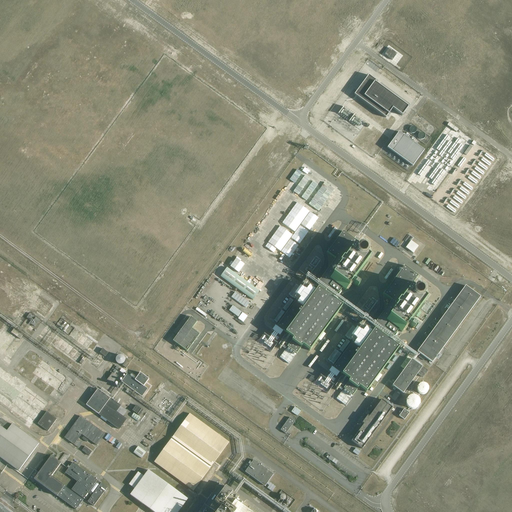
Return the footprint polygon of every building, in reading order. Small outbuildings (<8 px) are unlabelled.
[(208,0),(252,32),(254,32),(256,30),(259,31),(259,28),(257,25),(260,25),(260,28),(263,24),(265,24),(266,6),(265,6),(265,2),(264,0),(261,4),(257,1),(250,10),(253,12),(253,14),(234,0),(208,0)] [(431,18),(441,2),(437,0),(430,0),(422,12),(431,18)] [(476,17),(480,0),(465,0),(464,0),(460,0),(457,11),(476,17)] [(297,1),(292,2),(289,6),(290,11),(295,15),(299,14),(301,12),(303,11),(304,13),(302,16),(303,21),(307,24),(309,24),(310,22),(310,19),(305,16),(305,15),(309,14),(303,9),(302,4),(297,1)] [(444,8),(447,14),(453,11),(449,5),(444,8)] [(508,19),(505,16),(506,14),(502,10),(499,14),(511,24),(511,22),(511,18),(510,17),(508,19)] [(392,25),(387,31),(400,41),(407,32),(402,28),(398,33),(394,31),(400,24),(403,27),(408,21),(400,15),(392,25)] [(481,26),(488,16),(485,15),(478,24),(481,26)] [(284,56),(292,43),(284,38),(277,51),(284,56)] [(300,47),(303,50),(309,43),(306,40),(300,47)] [(431,44),(422,42),(420,52),(429,54),(431,44)] [(389,48),(384,54),(392,60),(397,53),(389,48)] [(444,70),(454,58),(446,51),(436,63),(444,70)] [(354,94),(372,108),(385,117),(392,108),(402,115),(408,107),(374,82),(375,80),(368,75),(354,94)] [(443,81),(436,89),(442,95),(449,87),(443,81)] [(498,92),(502,85),(495,82),(492,89),(498,92)] [(292,100),(299,90),(296,89),(290,98),(292,100)] [(456,132),(458,129),(449,123),(447,125),(456,132)] [(399,132),(387,147),(390,149),(394,153),(411,165),(412,166),(424,150),(417,145),(402,134),(399,132)] [(449,137),(447,135),(436,149),(439,151),(449,137)] [(461,140),(458,138),(448,153),(450,154),(461,140)] [(452,143),(449,141),(439,155),(441,157),(452,143)] [(463,146),(461,144),(450,158),(453,160),(463,146)] [(466,155),(472,147),(470,145),(464,153),(466,155)] [(494,159),(486,153),(484,155),(493,162),(494,159)] [(491,164),(482,157),(480,160),(489,166),(491,164)] [(460,168),(466,159),(464,158),(457,166),(460,168)] [(431,162),(428,160),(418,175),(420,176),(431,162)] [(488,168),(479,162),(477,164),(486,171),(488,168)] [(442,166),(439,164),(429,178),(432,180),(442,166)] [(484,173),(476,166),(474,169),(483,175),(484,173)] [(445,171),(442,170),(432,184),(434,186),(445,171)] [(481,177),(472,171),(470,173),(479,180),(481,177)] [(478,182),(469,175),(467,178),(476,184),(478,182)] [(473,189),(464,182),(462,185),(471,191),(473,189)] [(470,193),(461,187),(459,189),(468,196),(470,193)] [(466,198),(457,191),(456,193),(464,200),(466,198)] [(463,202),(454,196),(452,198),(461,205),(463,202)] [(460,207),(451,200),(449,202),(458,209),(460,207)] [(456,211),(447,205),(446,207),(455,214),(456,211)] [(358,248),(354,245),(356,241),(343,231),(327,253),(335,259),(320,280),(338,293),(342,288),(345,291),(348,286),(349,287),(367,263),(366,262),(370,257),(366,254),(368,252),(367,249),(362,245),(359,246),(358,248)] [(411,239),(406,246),(414,252),(419,244),(411,239)] [(414,289),(410,286),(418,276),(404,266),(383,294),(392,300),(376,321),(395,334),(398,330),(402,332),(405,328),(406,329),(411,322),(413,324),(416,319),(414,318),(424,304),(423,303),(426,298),(422,295),(424,293),(423,290),(419,287),(416,287),(414,289)] [(227,267),(220,276),(253,300),(259,291),(227,267)] [(310,351),(342,306),(309,282),(276,326),(293,339),(287,347),(296,354),(302,345),(310,351)] [(302,289),(296,285),(288,295),(294,299),(302,289)] [(417,351),(432,362),(480,297),(465,286),(417,351)] [(246,308),(249,303),(235,292),(231,297),(246,308)] [(293,301),(290,299),(283,309),(286,311),(293,301)] [(232,304),(228,309),(239,316),(242,310),(232,304)] [(284,313),(281,311),(274,320),(277,323),(284,313)] [(199,334),(192,329),(197,321),(190,317),(173,341),(187,351),(199,334)] [(35,327),(39,321),(35,318),(31,324),(35,327)] [(366,392),(399,348),(365,323),(333,368),(350,380),(344,389),(353,395),(359,387),(366,392)] [(358,330),(352,326),(345,336),(351,340),(358,330)] [(20,339),(23,335),(14,328),(11,332),(20,339)] [(66,337),(68,335),(60,328),(58,331),(66,337)] [(281,335),(275,331),(270,337),(274,339),(276,341),(281,335)] [(349,342),(346,340),(339,350),(342,352),(349,342)] [(103,347),(100,351),(105,356),(109,351),(103,347)] [(296,354),(287,348),(280,357),(289,364),(296,354)] [(341,354),(335,350),(327,360),(333,364),(341,354)] [(428,371),(412,359),(392,385),(403,393),(417,374),(423,378),(428,371)] [(112,384),(117,376),(112,372),(107,380),(112,384)] [(337,376),(331,372),(327,378),(330,380),(333,382),(337,376)] [(124,384),(142,397),(147,389),(127,374),(121,382),(124,384)] [(417,389),(417,391),(418,393),(419,395),(422,396),(424,396),(427,395),(428,393),(429,391),(429,388),(428,386),(427,384),(424,383),(422,383),(420,384),(418,386),(417,389)] [(86,405),(101,416),(100,417),(106,421),(107,420),(119,429),(126,419),(116,412),(120,406),(98,389),(86,405)] [(352,395),(343,389),(336,398),(345,405),(352,395)] [(406,401),(406,404),(407,407),(409,409),(412,410),(415,410),(417,409),(419,406),(420,404),(420,401),(419,399),(417,397),(415,396),(412,396),(409,397),(407,399),(406,401)] [(27,410),(42,410),(42,401),(27,400),(27,402),(28,402),(27,410)] [(362,449),(392,408),(381,400),(369,417),(367,415),(362,423),(364,424),(351,441),(362,449)] [(139,416),(143,410),(136,405),(132,411),(139,416)] [(399,416),(404,420),(409,413),(404,409),(399,416)] [(47,431),(56,419),(46,411),(37,423),(47,431)] [(137,422),(140,418),(134,413),(131,418),(137,422)] [(171,438),(210,466),(227,442),(188,414),(171,438)] [(105,434),(80,416),(64,437),(74,444),(81,434),(97,445),(105,434)] [(286,434),(295,421),(289,417),(280,430),(286,434)] [(137,422),(131,418),(127,422),(134,427),(137,422)] [(0,425),(6,430),(10,425),(1,419),(0,420),(0,425)] [(39,444),(12,424),(7,431),(0,426),(0,457),(19,471),(39,444)] [(112,443),(116,439),(109,431),(104,436),(112,443)] [(150,447),(155,441),(145,434),(140,440),(150,447)] [(193,490),(210,467),(171,439),(154,462),(193,490)] [(84,444),(81,448),(89,454),(92,450),(84,444)] [(133,454),(141,459),(146,453),(138,447),(133,454)] [(75,509),(83,499),(51,476),(61,463),(51,456),(34,479),(75,509)] [(265,486),(273,475),(252,460),(244,472),(265,486)] [(93,506),(107,488),(72,463),(65,473),(77,482),(71,490),(83,499),(88,493),(92,495),(87,502),(93,506)] [(177,511),(186,499),(147,471),(143,477),(137,473),(129,484),(135,489),(131,495),(154,511),(177,511)] [(219,482),(198,511),(246,511),(235,504),(240,497),(219,482)]
